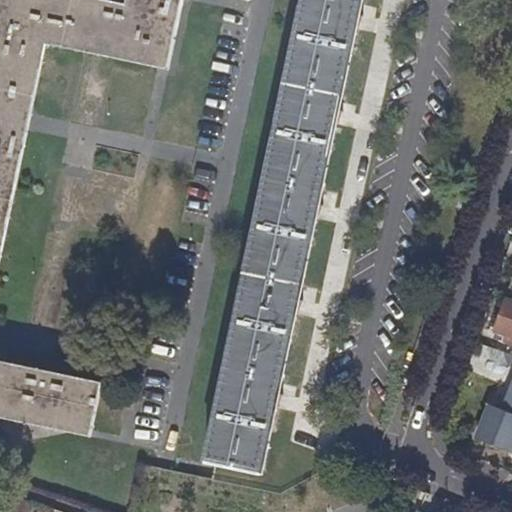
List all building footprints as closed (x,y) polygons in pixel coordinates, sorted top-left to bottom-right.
[(0,409),(90,430),(100,382),(0,361),(0,254),(46,38),(167,68),(182,0),(133,0),(132,7),(96,0),(5,0),(0,28),(0,409)] [(361,0),(304,0),(303,11),(258,215),(258,216),(229,359),(205,465),(222,469),(259,478),(288,354),(312,233),(327,157),(361,0)] [(511,345),(511,303),(505,301),(493,333),(509,339),(507,344),(511,345)] [(481,344),(472,367),(500,377),(508,354),(481,344)] [(511,402),(508,414),(489,407),(477,437),(511,449),(511,402)]
